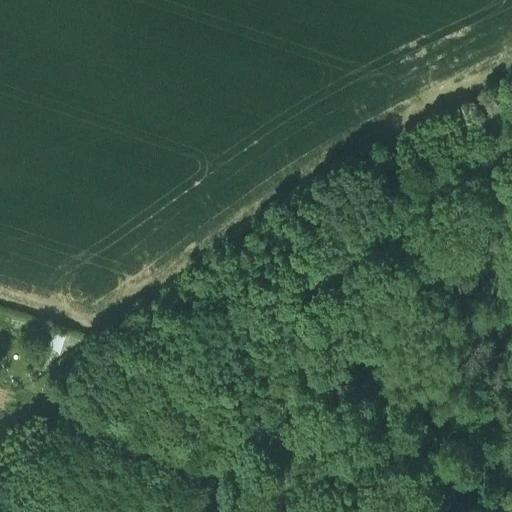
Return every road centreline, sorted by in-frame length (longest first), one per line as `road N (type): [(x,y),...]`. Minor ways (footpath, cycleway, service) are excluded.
road 1 (track): [(424,214),(314,291),(270,406),(234,464)]
road 2 (track): [(234,464),(35,403),(27,388)]
